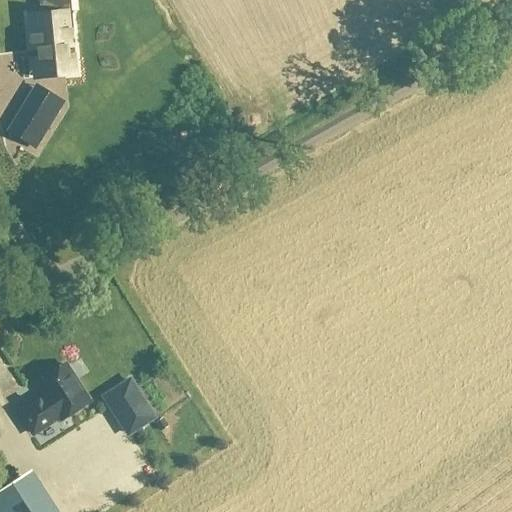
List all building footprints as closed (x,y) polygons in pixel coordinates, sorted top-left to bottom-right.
[(73,45),(71,24),(67,24),(66,22),(60,22),(60,25),(52,26),(51,15),(39,17),(30,17),(33,53),(40,53),(41,60),(34,60),(36,80),(72,77),(70,57),(63,58),(63,50),(69,50),(69,46),(73,45)] [(22,111),(8,133),(34,149),(61,105),(50,98),(35,89),(22,111)] [(39,400),(21,412),(18,414),(23,422),(32,436),(58,419),(60,422),(88,404),(64,367),(36,385),(45,398),(39,401),(39,400)] [(129,383),(104,399),(127,436),(153,420),(129,383)] [(0,511),(41,511),(21,480),(0,493),(0,511)]
